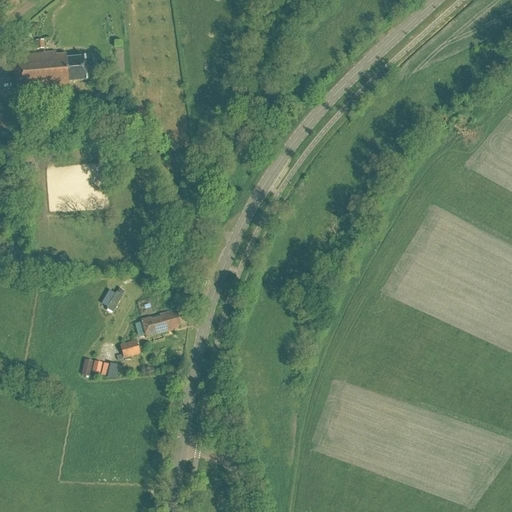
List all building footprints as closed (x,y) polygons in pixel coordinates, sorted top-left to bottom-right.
[(43,50),(43,41),(35,42),(36,50),(43,50)] [(70,92),(69,82),(87,80),(85,56),(67,58),(67,53),(56,54),(56,52),(14,55),(17,96),(70,92)] [(114,292),(103,309),(110,313),(120,295),(114,292)] [(179,326),(181,325),(177,311),(161,316),(161,318),(152,321),(152,318),(142,321),(147,338),(179,329),(179,326)] [(142,354),(138,341),(121,346),(124,355),(118,357),(119,361),(142,354)] [(84,360),(81,376),(89,378),(93,362),(84,360)] [(99,376),(101,365),(94,363),(92,374),(99,376)] [(107,378),(110,367),(103,365),(101,376),(107,378)]
